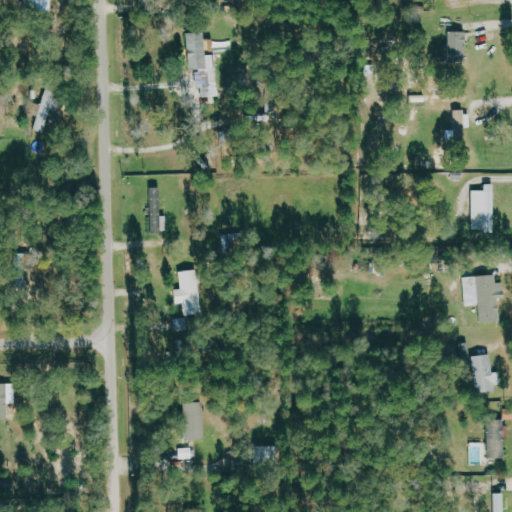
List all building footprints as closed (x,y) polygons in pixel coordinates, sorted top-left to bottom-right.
[(35,0),(36,8),(54,7),(53,0),(35,0)] [(190,33),(193,71),(199,71),(200,89),(205,89),(206,98),(221,96),(218,53),(210,54),(208,32),(190,33)] [(452,61),(470,62),(470,32),(453,32),(452,61)] [(61,109),(64,89),(46,87),(40,132),(49,133),(53,108),(61,109)] [(456,111),(456,136),(472,136),(473,112),(456,111)] [(476,191),(476,231),(498,231),(498,184),(489,184),(489,191),(476,191)] [(151,188),(152,234),(163,234),(162,188),(151,188)] [(227,249),(247,248),(246,234),(226,235),(227,249)] [(205,314),(200,270),(182,271),(184,289),(178,290),(179,304),(186,304),(187,316),(205,314)] [(466,278),(468,306),(482,306),(483,322),(504,321),(503,299),(509,298),(508,283),(500,283),(500,275),(466,278)] [(459,344),(460,361),(473,360),(472,343),(459,344)] [(494,354),(475,358),(482,394),(501,390),(494,354)] [(12,384),(0,384),(0,418),(11,419),(12,384)] [(188,403),(189,440),(207,439),(206,403),(188,403)] [(490,458),(508,459),(509,420),(491,419),(490,458)] [(258,464),(282,465),(282,447),(259,446),(258,464)] [(495,511),(508,511),(508,494),(496,494),(495,511)]
